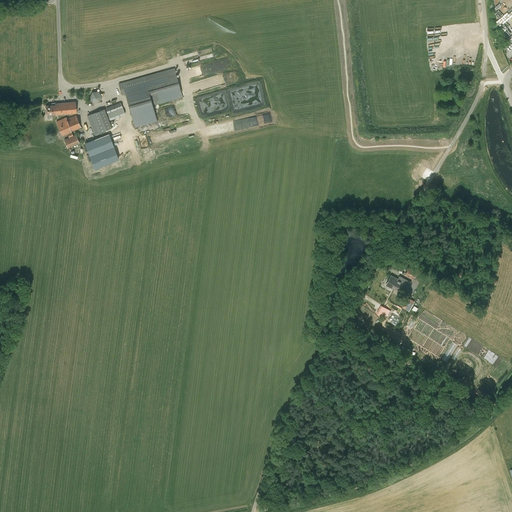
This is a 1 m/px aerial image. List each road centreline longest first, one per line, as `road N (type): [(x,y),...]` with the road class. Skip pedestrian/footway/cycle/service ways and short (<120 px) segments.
road 1 (unclassified): [(253,511),(302,386),(483,81)]
road 2 (track): [(253,511),(350,491),(407,469),(464,435),(511,384)]
